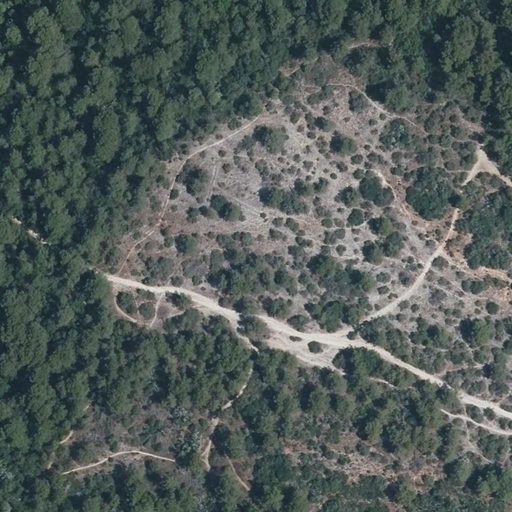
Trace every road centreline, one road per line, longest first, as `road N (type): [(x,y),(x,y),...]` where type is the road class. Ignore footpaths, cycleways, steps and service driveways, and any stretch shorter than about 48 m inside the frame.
road 1 (track): [(320,338),(370,321),(416,290),(450,234),(490,132),(511,106)]
road 2 (track): [(320,338),(511,416)]
